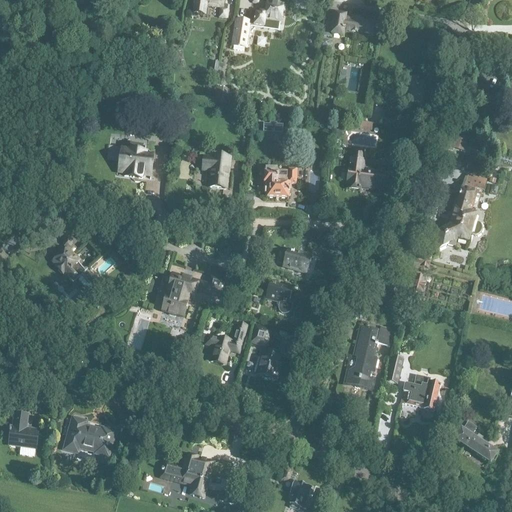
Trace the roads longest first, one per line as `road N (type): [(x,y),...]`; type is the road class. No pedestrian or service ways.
road 1 (residential): [(468,25),(429,167),(338,288),(289,441)]
road 2 (track): [(383,228),(125,213),(0,196)]
road 3 (unclassified): [(115,384),(289,441)]
road 4 (unclassified): [(115,384),(0,270)]
road 5 (residential): [(432,511),(289,441)]
road 6 (residential): [(468,25),(314,0)]
